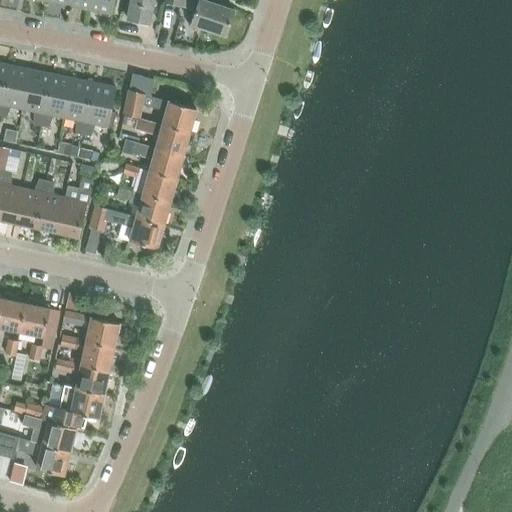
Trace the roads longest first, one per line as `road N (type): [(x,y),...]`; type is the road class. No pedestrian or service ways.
road 1 (residential): [(252,82),(0,30)]
road 2 (residential): [(94,511),(185,295)]
road 3 (residential): [(185,295),(252,82)]
road 4 (residential): [(185,295),(0,252)]
road 5 (unclassified): [(511,362),(450,511)]
